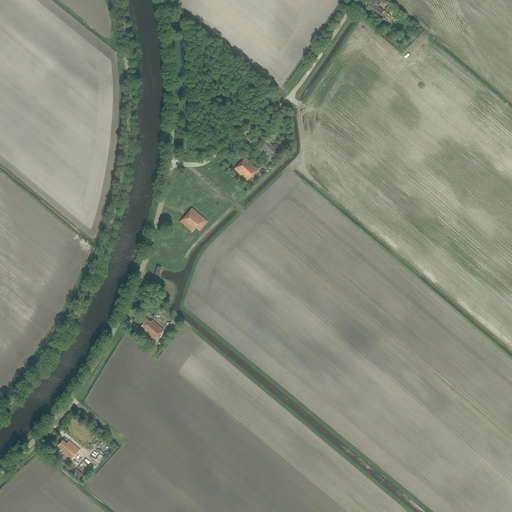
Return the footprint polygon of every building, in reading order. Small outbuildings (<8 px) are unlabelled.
[(371,3),(368,7),(374,11),(373,13),(386,23),(391,16),(378,6),(379,5),(377,3),(378,2),(375,0),(374,0),(372,3),(371,3)] [(390,13),(394,9),(389,5),(385,10),(390,13)] [(270,155),(275,150),(278,152),(281,149),(275,144),(273,146),(267,140),(263,145),(263,146),(262,147),(270,155)] [(247,181),(258,169),(245,157),(234,169),(247,181)] [(200,231),(208,222),(192,208),(180,222),(192,232),(196,228),(200,231)] [(147,319),(141,326),(145,329),(144,331),(147,333),(146,334),(154,341),(163,330),(152,320),(150,322),(147,319)] [(71,460),(80,450),(69,441),(67,444),(62,440),(58,446),(62,449),(61,450),(64,452),(62,453),(71,460)] [(90,466),(94,470),(101,463),(97,459),(90,466)]
